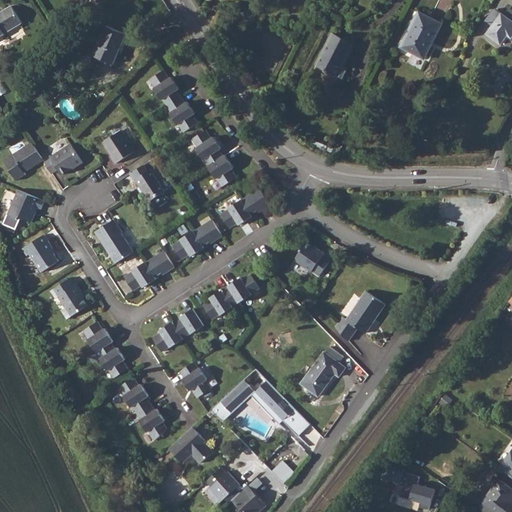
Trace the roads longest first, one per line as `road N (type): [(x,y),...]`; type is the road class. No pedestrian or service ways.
road 1 (residential): [(444,273),(278,511)]
road 2 (secondary): [(180,0),(260,122),(317,166)]
road 3 (residential): [(299,202),(126,322)]
road 4 (residential): [(299,202),(227,127),(186,64)]
road 5 (secondary): [(317,166),(364,177),(488,179)]
road 6 (residential): [(126,322),(62,222),(65,208),(98,188)]
road 7 (residential): [(444,273),(368,246),(299,202)]
